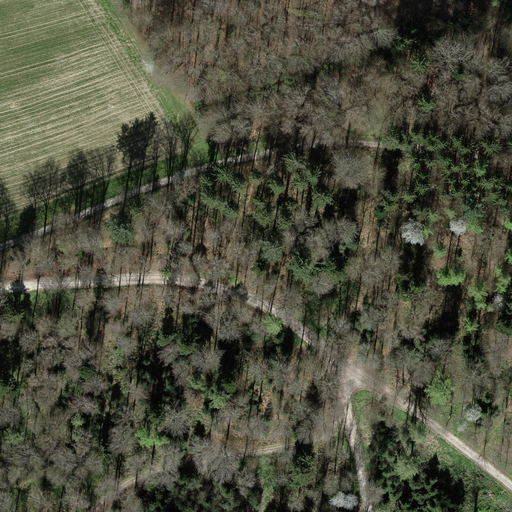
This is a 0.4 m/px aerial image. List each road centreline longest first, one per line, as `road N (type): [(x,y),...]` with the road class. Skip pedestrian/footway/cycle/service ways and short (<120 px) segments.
road 1 (track): [(0,247),(220,164),(349,138),(474,154),(511,169)]
road 2 (track): [(366,511),(337,361),(282,315),(177,278),(0,286)]
road 3 (track): [(347,412),(330,435),(305,447),(147,472),(117,486),(92,511)]
road 4 (track): [(337,361),(511,485)]
